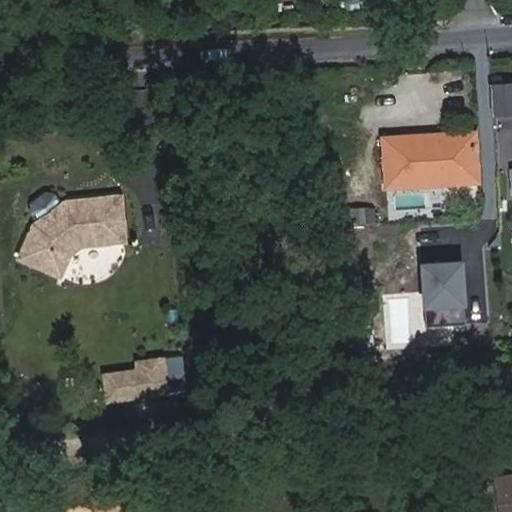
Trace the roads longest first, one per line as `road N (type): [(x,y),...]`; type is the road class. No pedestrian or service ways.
road 1 (residential): [(0,453),(511,372)]
road 2 (residential): [(0,59),(511,27)]
